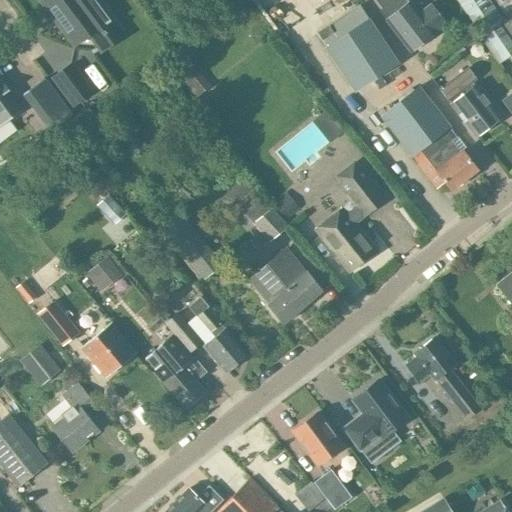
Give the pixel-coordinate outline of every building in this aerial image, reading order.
[(38,0),(39,0),(39,1),(40,0),(41,0),(49,10),(47,11),(48,12),(49,11),(57,22),(55,23),(56,24),(58,23),(65,33),(64,34),(64,35),(66,34),(73,44),(72,45),(73,46),(89,34),(92,39),(90,40),(91,41),(101,34),(103,36),(106,34),(104,32),(114,25),(113,24),(112,25),(104,14),(106,13),(105,12),(103,13),(96,3),(97,2),(97,1),(95,2),(93,0),(38,0)] [(375,0),(382,8),(379,11),(385,19),(411,52),(434,34),(447,25),(430,3),(418,14),(406,0),(375,0)] [(511,0),(457,0),(499,62),(511,53),(511,0)] [(355,92),(399,63),(370,19),(326,48),(355,92)] [(169,70),(192,99),(210,86),(186,56),(169,70)] [(466,69),(439,90),(475,137),(499,119),(471,83),(475,80),(466,69)] [(0,126),(19,112),(5,93),(9,91),(8,90),(0,79),(0,126)] [(44,79),(23,94),(50,132),(71,116),(44,79)] [(72,105),(89,93),(82,83),(65,95),(72,105)] [(439,148),(433,140),(450,127),(419,86),(379,117),(411,157),(419,151),(435,171),(450,190),(477,169),(462,150),(460,152),(450,139),(439,148)] [(328,140),(340,130),(324,110),(312,120),(328,140)] [(315,228),(320,235),(349,271),(375,251),(353,224),(386,197),(361,166),(338,184),(350,200),(342,207),(338,208),(317,224),(315,228)] [(237,204),(252,222),(245,228),(260,244),(267,238),(269,241),(287,225),(271,207),(270,208),(253,189),(237,204)] [(286,191),(273,204),(286,217),(299,204),(286,191)] [(108,196),(99,204),(107,213),(116,205),(108,196)] [(178,212),(160,226),(161,228),(158,231),(201,282),(222,265),(178,212)] [(248,280),(268,304),(267,304),(283,323),(322,290),(306,272),(286,248),(248,280)] [(119,271),(108,257),(89,272),(101,286),(119,271)] [(23,281),(16,286),(29,302),(35,297),(23,281)] [(184,292),(202,312),(196,317),(208,331),(207,332),(212,337),(204,345),(228,372),(247,355),(224,328),(224,327),(208,307),(211,304),(194,284),(184,292)] [(54,301),(38,314),(63,345),(79,332),(54,301)] [(190,353),(203,342),(177,312),(164,323),(190,353)] [(105,376),(134,352),(111,324),(82,348),(105,376)] [(149,353),(169,378),(164,382),(185,407),(188,405),(189,407),(198,400),(196,398),(204,391),(183,366),(191,359),(171,334),(149,353)] [(434,337),(414,353),(416,357),(406,365),(419,382),(430,373),(435,380),(435,379),(466,420),(481,408),(449,368),(455,364),(434,337)] [(19,359),(40,386),(56,374),(36,347),(19,359)] [(344,428),(371,463),(391,448),(383,437),(407,418),(378,380),(353,399),(364,414),(344,428)] [(65,418),(53,428),(71,451),(97,430),(83,412),(94,403),(77,382),(61,395),(71,408),(63,415),(65,418)] [(318,412),(301,425),(289,433),(315,468),(344,447),(318,412)] [(0,420),(0,464),(17,487),(43,466),(4,417),(0,420)] [(326,498),(334,509),(351,498),(330,470),(314,482),(325,497),(326,498)] [(283,511),(250,479),(232,498),(245,511),(283,511)] [(313,481),(295,495),(308,511),(325,497),(314,482),(313,481)] [(189,489),(165,511),(196,511),(204,504),(189,489)] [(245,511),(232,498),(217,511),(245,511)] [(334,510),(334,509),(326,498),(309,511),(331,511),(333,510),(334,510)] [(479,511),(450,511),(445,502),(443,499),(420,511),(506,511),(499,500),(479,511)]
